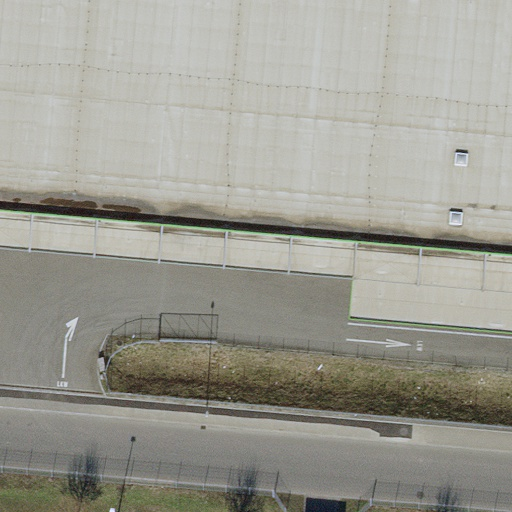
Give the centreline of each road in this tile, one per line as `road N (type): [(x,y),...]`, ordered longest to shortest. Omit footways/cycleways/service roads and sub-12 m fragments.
road 1 (unknown): [(511,343),(44,304),(45,438)]
road 2 (unclassified): [(0,434),(511,480)]
